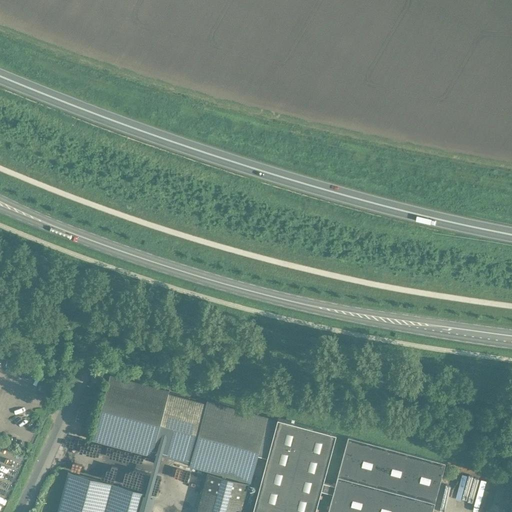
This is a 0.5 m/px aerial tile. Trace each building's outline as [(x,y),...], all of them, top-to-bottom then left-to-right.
[(110,375),(93,439),(151,455),(152,452),(190,462),(189,465),(248,480),(265,417),(206,401),(206,404),(168,394),(168,391),(110,375)] [(277,418),(252,511),(314,511),(320,491),(332,494),(335,486),(323,483),(336,434),(277,418)] [(348,437),(335,486),(332,494),(327,511),(431,511),(445,463),(348,437)] [(239,511),(247,483),(207,473),(196,511),(239,511)] [(58,511),(149,511),(153,497),(68,474),(58,511)]
